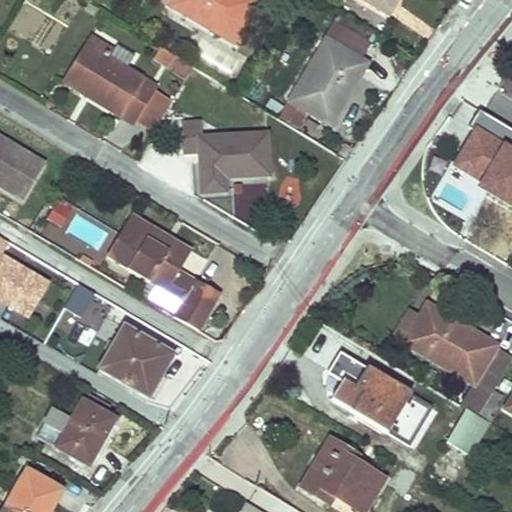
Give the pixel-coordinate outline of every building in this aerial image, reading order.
[(155,0),(155,1),(168,8),(172,0),(155,0)] [(246,0),(172,0),(168,8),(229,46),(254,5),(246,0)] [(356,0),(384,16),(393,0),(356,0)] [(324,42),(276,117),(294,129),(305,113),(327,128),(365,67),(357,61),(367,46),(330,23),(319,39),(324,42)] [(115,47),(110,55),(85,40),(64,75),(93,92),(88,101),(131,128),(134,123),(152,94),(154,90),(123,72),(132,57),(115,47)] [(157,50),(151,62),(167,70),(174,60),(157,50)] [(64,75),(59,84),(88,101),(93,92),(64,75)] [(152,134),(170,104),(152,94),(134,123),(152,134)] [(196,156),(198,196),(222,194),(221,182),(265,179),(263,137),(197,141),(195,127),(180,127),(182,155),(196,156)] [(511,156),(475,134),(453,167),(486,188),(483,194),(511,210),(511,156)] [(0,188),(22,201),(43,167),(0,141),(0,188)] [(62,226),(73,205),(55,196),(44,217),(62,226)] [(104,259),(178,304),(169,319),(193,333),(214,297),(191,283),(187,289),(172,281),(176,274),(181,265),(153,248),(160,238),(128,219),(104,259)] [(181,265),(188,254),(160,238),(153,248),(181,265)] [(0,305),(23,319),(43,285),(0,259),(0,251),(4,245),(0,242),(0,305)] [(191,283),(176,274),(172,281),(187,289),(191,283)] [(65,306),(82,316),(95,292),(78,283),(65,306)] [(417,321),(402,345),(470,386),(472,383),(493,348),(494,347),(426,306),(417,321)] [(407,315),(392,339),(402,345),(417,321),(407,315)] [(120,327),(94,369),(142,398),(155,378),(149,375),(162,353),(120,327)] [(511,359),(493,348),(472,383),(490,394),(511,359)] [(365,372),(353,390),(360,394),(349,413),(395,440),(403,427),(393,421),(408,397),(365,372)] [(482,407),(489,397),(477,390),(471,401),(482,407)] [(470,400),(464,409),(477,416),(482,407),(471,401),(470,400)] [(51,411),(41,428),(56,437),(50,449),(85,469),(112,423),(79,404),(68,421),(51,411)] [(464,412),(447,442),(471,456),(489,426),(464,412)] [(483,412),(479,417),(486,422),(489,416),(483,412)] [(330,442),(300,490),(319,502),(323,496),(331,500),(352,511),(363,511),(382,481),(351,463),(344,458),(348,453),(330,442)] [(348,453),(344,458),(351,463),(355,457),(348,453)] [(46,511),(49,507),(41,503),(49,490),(23,475),(1,511),(46,511)] [(49,490),(41,503),(49,507),(56,494),(49,490)] [(323,496),(319,502),(327,508),(331,500),(323,496)]
